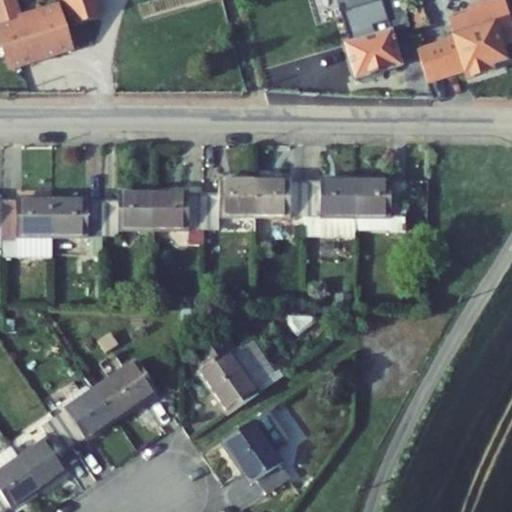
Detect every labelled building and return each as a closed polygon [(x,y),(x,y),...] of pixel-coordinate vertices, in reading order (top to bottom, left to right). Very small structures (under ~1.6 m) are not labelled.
[(37,0),(7,0),(28,61),(89,42),(75,0),(74,0),(41,11),(37,0)] [(112,0),(84,0),(90,15),(115,7),(112,0)] [(386,0),(375,0),(356,6),(360,20),(390,12),(386,0)] [(478,42),(441,52),(449,84),(487,73),(490,82),(511,75),(511,73),(510,69),(511,68),(511,7),(494,13),(495,18),(473,24),(478,42)] [(390,35),(366,42),(377,77),(425,63),(413,22),(388,29),(390,35)] [(231,171),(213,171),(214,204),(231,204),(231,191),(264,191),(263,153),(231,153),(231,171)] [(298,153),(263,153),(264,191),(313,192),(313,157),(299,157),(298,153)] [(328,157),(313,157),(313,192),(364,192),(363,153),(328,153),(328,157)] [(397,153),(363,153),(364,192),(414,193),(414,156),(397,157),(397,153)] [(127,175),(111,175),(112,212),(128,211),(128,203),(163,203),(163,167),(127,167),(127,175)] [(197,167),(163,167),(163,203),(214,204),(213,171),(197,171),(197,167)] [(59,211),(60,171),(26,172),(26,175),(10,175),(10,210),(10,226),(59,226),(59,211)] [(98,172),(60,171),(59,211),(112,212),(111,175),(99,176),(98,172)] [(0,209),(10,210),(10,175),(0,174),(0,209)] [(205,351),(233,395),(265,375),(237,331),(240,329),(230,316),(204,333),(213,346),(205,351)] [(140,338),(97,367),(119,399),(161,370),(140,338)] [(56,397),(75,424),(88,415),(90,418),(119,399),(97,367),(55,395),(56,397)] [(15,425),(44,468),(74,448),(63,432),(75,424),(56,397),(15,425)] [(265,472),(275,486),(297,471),(289,457),(293,454),(286,443),(296,437),(276,407),(235,433),(262,475),(265,472)] [(0,435),(0,485),(4,491),(16,482),(18,485),(44,468),(15,425),(0,435)]
